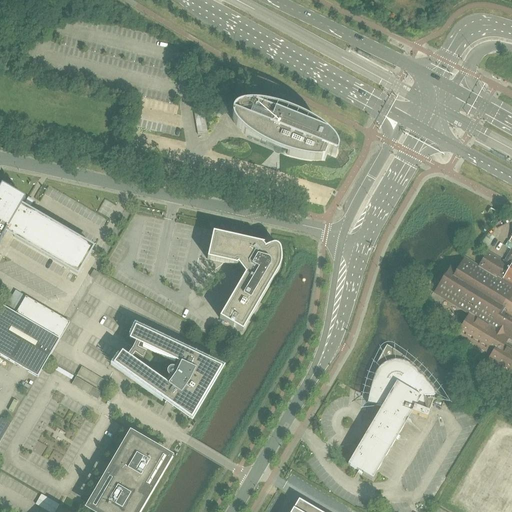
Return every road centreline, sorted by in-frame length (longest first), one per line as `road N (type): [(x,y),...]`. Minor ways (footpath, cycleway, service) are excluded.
road 1 (unclassified): [(341,238),(0,157)]
road 2 (primary): [(186,0),(405,120)]
road 3 (tertiary): [(233,511),(316,368)]
road 4 (primary): [(406,65),(271,0)]
road 5 (tertiary): [(405,120),(341,238)]
road 6 (tertiary): [(341,238),(316,368)]
road 7 (tertiary): [(316,368),(339,326),(364,246)]
road 8 (tertiary): [(364,246),(427,132)]
